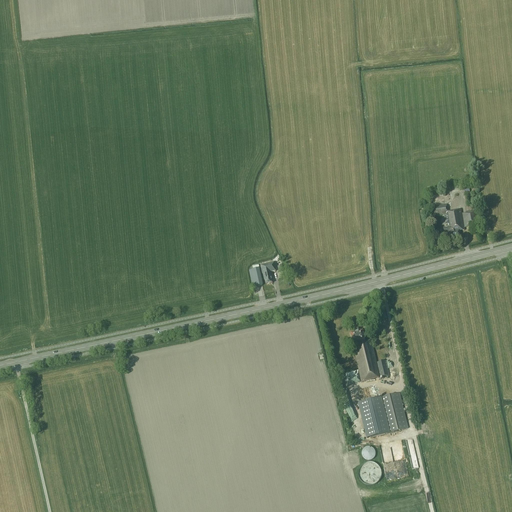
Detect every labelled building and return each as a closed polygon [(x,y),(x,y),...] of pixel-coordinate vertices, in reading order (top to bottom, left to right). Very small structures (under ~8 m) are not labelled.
[(463,230),(465,230),(461,210),(460,210),(447,212),(446,205),(431,206),(432,216),(446,214),(448,228),(443,228),(444,232),(449,231),(449,232),(450,239),(460,237),(459,231),(463,230)] [(463,214),(462,214),(465,229),(465,228),(466,228),(469,228),(469,229),(480,227),(478,210),(466,212),(466,213),(463,214)] [(271,272),(276,271),(274,262),(260,265),(262,274),(263,274),(264,281),(265,280),(266,284),(267,284),(272,283),(272,282),(272,278),(271,272)] [(249,271),(253,288),(263,285),(259,269),(249,271)] [(379,378),(389,376),(385,361),(376,363),(371,341),(365,342),(363,331),(350,334),(353,345),(355,345),(356,350),(354,350),(362,382),(363,382),(379,378)] [(400,393),(379,399),(387,434),(408,429),(400,393)] [(375,457),(376,454),(375,452),(374,450),(372,448),(370,447),(367,447),(365,448),(363,450),(362,452),(362,454),(362,457),(363,459),(365,460),(367,461),(370,461),(372,460),(374,459),(375,457)] [(399,478),(411,476),(407,459),(395,462),(399,478)] [(381,482),(380,463),(361,465),(363,483),(381,482)]
